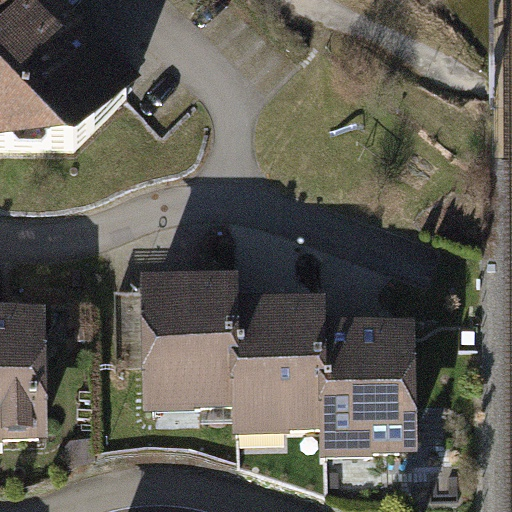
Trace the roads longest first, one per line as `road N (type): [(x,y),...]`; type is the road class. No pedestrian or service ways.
road 1 (residential): [(0,239),(59,244),(226,206),(414,272)]
road 2 (residential): [(95,511),(146,496),(234,511)]
